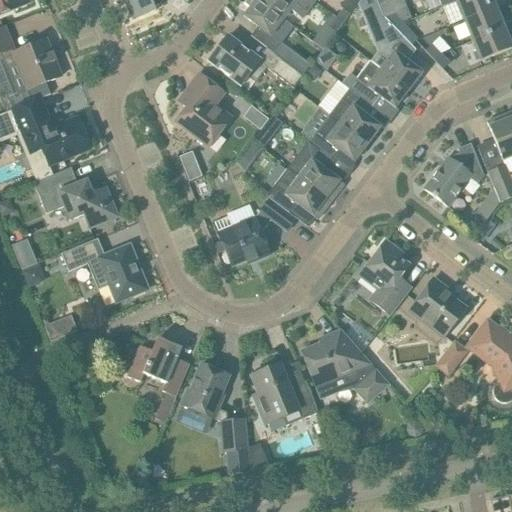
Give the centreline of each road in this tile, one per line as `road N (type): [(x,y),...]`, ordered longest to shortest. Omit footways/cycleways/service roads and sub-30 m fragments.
road 1 (residential): [(188,297),(114,130),(118,65)]
road 2 (residential): [(188,297),(212,310),(263,313),(288,297),(374,193)]
road 3 (unclassified): [(262,511),(477,467)]
road 4 (residential): [(374,193),(439,106),(511,72)]
road 5 (residential): [(511,295),(374,193)]
road 6 (residential): [(118,65),(165,58),(212,0)]
